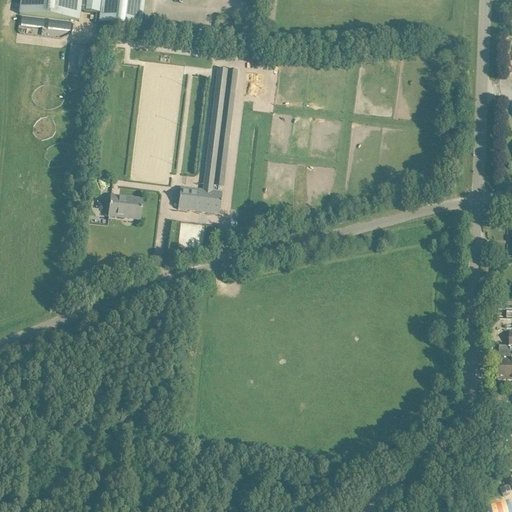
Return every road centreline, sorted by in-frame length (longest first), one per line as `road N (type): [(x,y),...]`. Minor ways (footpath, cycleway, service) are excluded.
road 1 (unclassified): [(0,345),(215,265),(476,198)]
road 2 (unclassified): [(374,511),(452,438),(468,407),(476,198)]
road 3 (unclassified): [(476,198),(484,0)]
